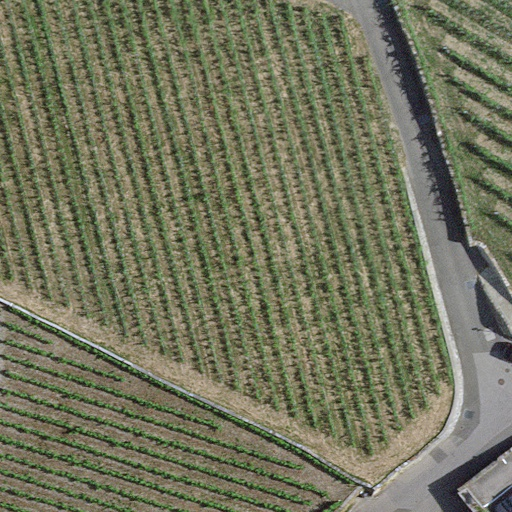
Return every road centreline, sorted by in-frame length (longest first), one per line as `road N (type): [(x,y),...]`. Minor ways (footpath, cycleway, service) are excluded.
road 1 (track): [(373,0),(498,413)]
road 2 (unclassified): [(511,407),(376,511)]
